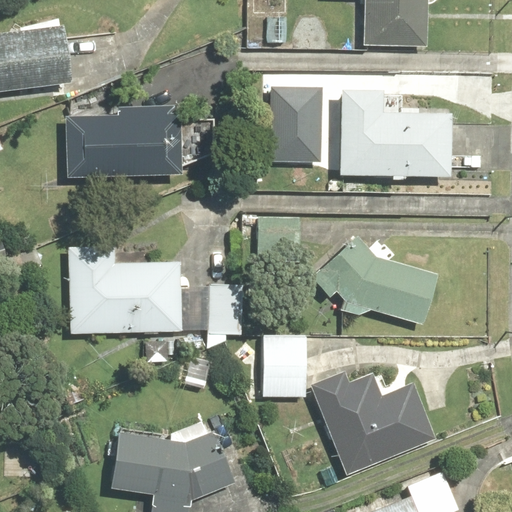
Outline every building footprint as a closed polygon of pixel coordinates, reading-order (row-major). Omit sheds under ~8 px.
[(249,0),(249,14),(263,14),(262,41),(283,42),(284,15),(284,0),(249,0)] [(362,0),(361,45),(426,47),(426,0),(362,0)] [(65,23),(0,31),(0,91),(73,83),(65,23)] [(267,81),(266,155),(314,155),(315,82),(267,81)] [(383,87),(339,86),(338,176),(450,178),(451,111),(383,110),(383,87)] [(181,111),(64,114),(66,176),(182,173),(181,111)] [(295,219),(250,216),(247,257),(292,260),(295,219)] [(329,295),(334,290),(343,299),(339,309),(358,314),(369,308),(420,323),(436,272),(372,253),(355,234),(310,273),(329,295)] [(221,240),(205,239),(203,270),(218,271),(221,240)] [(114,244),(66,246),(69,332),(180,328),(178,260),(115,262),(114,244)] [(300,335),(253,335),(253,345),(235,345),(235,365),(255,365),(255,396),(299,396),(300,335)] [(344,370),(309,384),(346,475),(436,439),(413,381),(381,394),(372,372),(348,381),(344,370)] [(117,431),(109,487),(151,493),(148,511),(188,511),(190,498),(233,481),(214,431),(187,441),(117,431)] [(410,494),(365,511),(449,511),(457,509),(441,470),(406,484),(410,494)]
